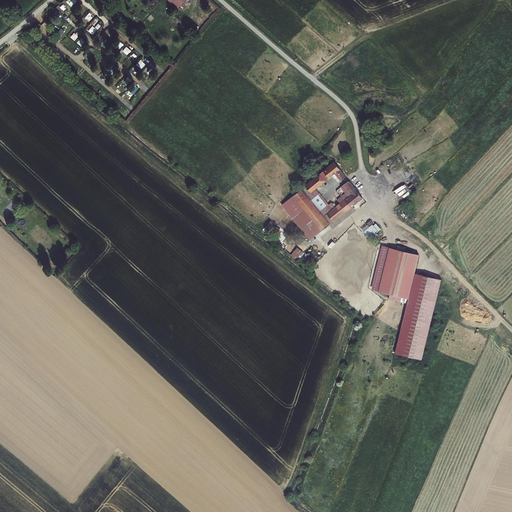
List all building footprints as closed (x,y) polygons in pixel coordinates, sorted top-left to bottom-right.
[(171,0),(181,9),(189,0),(171,0)] [(58,7),(62,12),(67,8),(62,3),(58,7)] [(62,24),(58,33),(63,36),(68,27),(62,24)] [(93,34),(97,29),(92,26),(88,31),(93,34)] [(107,29),(99,37),(102,40),(106,36),(111,41),(115,36),(107,29)] [(91,47),(83,57),(86,59),(94,50),(91,47)] [(57,48),(53,51),(60,59),(64,55),(57,48)] [(129,69),(133,64),(129,60),(125,65),(129,69)] [(78,68),(74,72),(79,76),(82,72),(78,68)] [(139,76),(144,81),(148,76),(143,71),(139,76)] [(88,75),(83,80),(88,85),(93,80),(88,75)] [(98,94),(102,98),(106,94),(101,90),(98,94)] [(136,97),(133,101),(137,105),(141,101),(136,97)] [(125,109),(121,114),(126,119),(130,113),(125,109)] [(324,193),(313,202),(307,194),(336,172),(341,179),(347,175),(336,161),(294,194),(317,225),(311,229),(315,235),(329,224),(319,211),(331,202),(324,193)] [(348,193),(342,197),(344,200),(341,203),(335,207),(327,213),(334,221),(363,197),(350,180),(344,184),(352,194),(350,196),(348,193)] [(282,203),(310,238),(315,235),(311,229),(317,225),(294,194),(282,203)] [(327,213),(335,207),(331,202),(319,211),(329,224),(334,221),(327,213)] [(371,239),(379,230),(370,221),(361,230),(371,239)] [(304,252),(291,242),(285,250),(297,260),(304,252)] [(419,254),(390,247),(379,291),(408,298),(419,254)]
